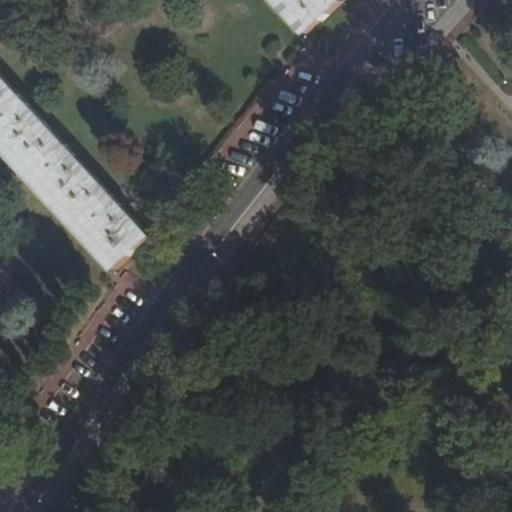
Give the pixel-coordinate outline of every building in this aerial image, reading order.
[(277,0),(310,35),(330,16),(344,4),(340,0),(277,0)] [(0,141),(121,269),(149,243),(156,237),(126,205),(116,194),(79,155),(70,145),(33,106),(23,96),(0,70),(0,141)] [(25,94),(23,96),(33,106),(34,105),(25,94)] [(72,144),(70,145),(79,155),(81,154),(72,144)] [(118,193),(116,194),(126,205),(128,203),(118,193)]
